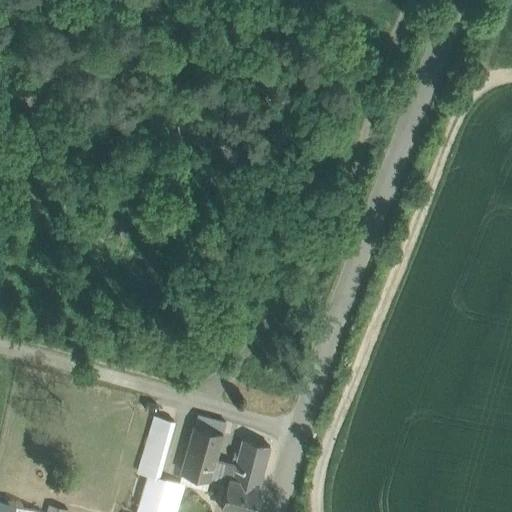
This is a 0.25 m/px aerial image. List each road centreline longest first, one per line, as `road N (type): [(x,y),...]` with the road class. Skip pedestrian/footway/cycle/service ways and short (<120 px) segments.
road 1 (unclassified): [(456,0),(274,511)]
road 2 (track): [(511,75),(476,89),(451,128),(328,438),(315,511)]
road 3 (track): [(199,405),(321,255),(407,0)]
